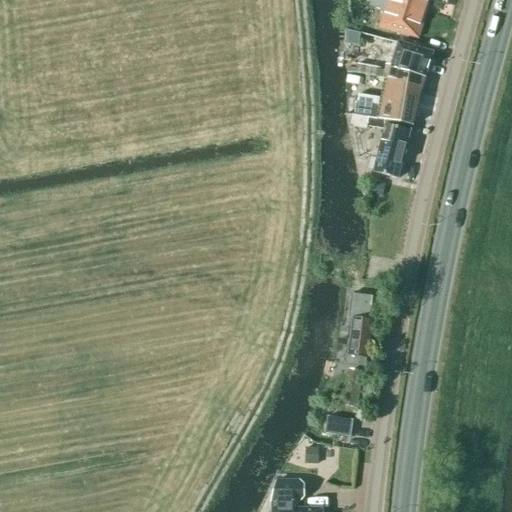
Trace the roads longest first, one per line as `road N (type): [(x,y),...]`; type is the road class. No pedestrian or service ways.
road 1 (primary): [(403,511),(452,210),(506,0)]
road 2 (unclassified): [(473,0),(407,269),(373,511)]
